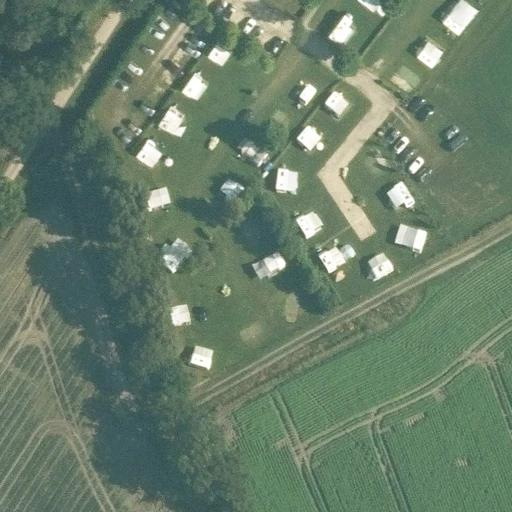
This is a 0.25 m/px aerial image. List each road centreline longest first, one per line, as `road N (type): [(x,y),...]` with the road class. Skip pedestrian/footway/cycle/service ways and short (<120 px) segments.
road 1 (track): [(162,418),(511,229)]
road 2 (track): [(162,418),(93,198),(62,153),(36,135)]
road 3 (track): [(0,191),(125,0)]
